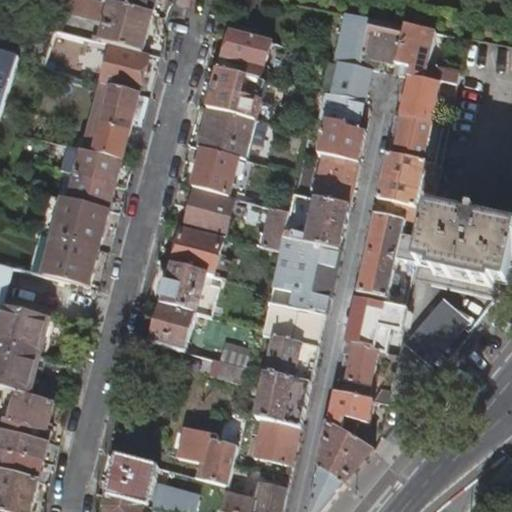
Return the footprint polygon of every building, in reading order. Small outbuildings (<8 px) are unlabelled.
[(104,3),(92,0),(65,0),(62,10),(104,22),(109,4),(104,3)] [(160,0),(105,0),(104,3),(109,4),(114,6),(155,16),(160,0)] [(145,55),(155,16),(114,6),(104,45),(114,47),(145,55)] [(438,34),(408,28),(406,37),(400,66),(413,69),(411,78),(412,79),(442,85),(443,86),(460,89),(463,76),(440,71),(440,69),(430,67),(438,34)] [(341,50),(338,62),(341,63),(374,70),(382,72),(383,62),(400,66),(406,37),(371,30),(366,55),(341,50)] [(275,45),(236,35),(229,61),(268,71),(275,45)] [(19,65),(23,49),(9,43),(3,58),(19,65)] [(152,57),(145,55),(114,47),(104,86),(115,89),(141,96),(152,57)] [(374,70),(341,63),(334,96),(366,103),(374,70)] [(251,81),(221,73),(216,92),(246,100),(251,81)] [(0,118),(13,79),(0,75),(0,118)] [(458,98),(460,89),(443,86),(442,85),(412,79),(403,117),(406,118),(434,124),(441,94),(441,90),(446,91),(448,95),(458,98)] [(115,89),(105,128),(132,135),(141,96),(115,89)] [(246,100),(216,92),(211,112),(252,122),(259,124),(265,105),(246,100)] [(329,95),(319,93),(318,98),(313,117),(324,120),(329,95)] [(334,96),(329,95),(324,120),(330,122),(351,126),(369,130),(370,125),(367,123),(365,126),(362,125),(366,103),(334,96)] [(252,122),(211,112),(201,150),(206,151),(242,160),(252,122)] [(434,124),(406,118),(399,151),(391,149),(389,155),(443,166),(445,158),(427,154),(434,124)] [(351,126),(330,122),(322,156),(325,157),(361,165),(368,133),(350,129),(351,126)] [(132,135),(105,128),(97,157),(125,164),(132,135)] [(232,199),(242,160),(206,151),(198,181),(210,184),(207,193),(232,199)] [(97,157),(85,153),(79,178),(118,188),(125,164),(97,157)] [(443,166),(389,155),(376,215),(408,222),(430,226),(431,219),(417,216),(426,172),(441,175),(443,166)] [(361,165),(325,157),(316,200),(351,208),(361,165)] [(72,202),(112,213),(118,188),(79,178),(72,202)] [(198,181),(195,190),(198,190),(207,193),(210,184),(198,181)] [(238,201),(232,199),(207,193),(198,190),(188,229),(228,239),(238,201)] [(292,215),(287,239),(342,251),(351,208),(316,200),(296,196),(292,215)] [(70,201),(60,241),(102,252),(112,213),(72,202),(70,201)] [(287,239),(292,215),(275,211),(268,245),(263,243),(262,248),(283,254),(287,239)] [(476,223),(433,214),(431,219),(430,226),(426,244),(421,265),(418,282),(502,300),(505,286),(511,287),(511,230),(481,224),(482,219),(477,218),(476,223)] [(408,222),(376,215),(368,254),(400,261),(421,265),(426,244),(404,239),(408,222)] [(184,232),(175,268),(208,276),(216,278),(221,259),(225,243),(184,232)] [(342,251),(287,239),(283,254),(276,289),(288,292),(287,297),(283,296),(281,307),(301,312),(317,316),(328,318),(342,251)] [(102,252),(60,241),(50,278),(91,289),(102,252)] [(400,261),(368,254),(359,293),(390,300),(400,261)] [(234,262),(221,259),(216,278),(224,280),(229,282),(234,262)] [(0,265),(0,282),(5,284),(11,285),(16,269),(0,265)] [(208,276),(175,268),(164,306),(198,315),(208,276)] [(216,278),(208,276),(198,315),(214,319),(224,280),(216,278)] [(511,287),(505,286),(502,300),(511,287)] [(404,309),(368,301),(357,347),(389,354),(397,316),(410,319),(412,311),(404,309)] [(473,325),(446,302),(408,348),(435,371),(473,325)] [(303,430),(328,318),(317,316),(301,312),(281,307),(272,305),(265,336),(277,339),(259,420),(264,421),(303,430)] [(198,315),(164,306),(154,344),(187,354),(198,315)] [(0,347),(42,359),(52,321),(6,308),(0,329),(0,347)] [(357,347),(347,345),(345,355),(354,355),(348,382),(374,388),(380,358),(400,363),(402,357),(389,354),(357,347)] [(0,389),(4,390),(19,394),(32,398),(42,359),(0,347),(0,389)] [(247,371),(251,356),(225,350),(221,363),(247,371)] [(244,386),(247,371),(221,363),(217,362),(213,377),(244,386)] [(57,404),(32,398),(19,394),(12,423),(5,422),(3,432),(10,433),(45,443),(51,444),(52,445),(55,433),(50,432),(57,404)] [(376,403),(336,394),(329,425),(344,434),(347,421),(371,425),(376,403)] [(303,430),(264,421),(255,459),(295,468),(303,430)] [(344,434),(329,425),(310,511),(327,511),(377,453),(344,434)] [(190,430),(188,436),(220,444),(221,438),(190,430)] [(3,432),(2,431),(0,439),(0,451),(46,464),(51,444),(45,443),(10,433),(3,432)] [(220,444),(188,436),(182,460),(204,466),(200,480),(232,488),(234,478),(237,467),(241,449),(220,444)] [(46,464),(0,451),(0,472),(1,473),(41,483),(46,464)] [(162,470),(120,459),(111,498),(143,507),(162,511),(194,511),(197,503),(156,492),(162,470)] [(250,470),(237,467),(234,478),(248,481),(250,470)] [(1,473),(0,475),(0,511),(33,511),(41,483),(1,473)] [(254,502),(230,497),(228,507),(226,511),(285,511),(290,488),(283,486),(282,489),(262,485),(260,493),(258,504),(254,502)] [(146,511),(143,507),(111,498),(107,511),(146,511)]
